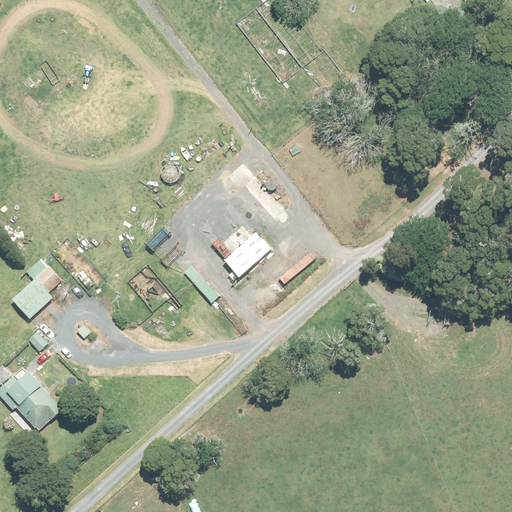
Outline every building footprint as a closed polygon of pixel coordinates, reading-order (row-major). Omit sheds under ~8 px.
[(167,183),(168,184),(174,184),(176,184),(178,183),(179,182),(180,180),(181,179),(182,177),(183,176),(183,174),(183,172),(182,170),(182,169),(181,167),(180,166),(178,164),(177,163),(175,163),(173,162),(171,162),(170,163),(168,163),(166,164),(165,165),(163,166),(162,168),(162,169),(161,171),(161,173),(161,175),(161,176),(162,178),(163,180),(164,181),(165,182),(167,183)] [(242,247),(284,209),(271,195),(272,195),(273,194),(274,194),(275,194),(276,193),(277,192),(278,191),(278,190),(279,189),(279,188),(279,187),(279,186),(279,185),(278,184),(278,183),(277,182),(277,181),(276,181),(275,180),(274,180),(273,179),(272,179),(271,179),(270,179),(269,179),(268,179),(267,180),(266,180),(266,181),(265,182),(264,183),(263,184),(263,185),(254,175),(212,214),(208,209),(169,245),(178,254),(170,260),(213,307),(258,265),(242,247)] [(295,241),(281,225),(271,234),(285,250),(295,241)] [(28,271),(34,279),(11,300),(30,322),(54,301),(47,294),(61,282),(41,259),(28,271)] [(92,334),(84,325),(77,331),(85,341),(92,334)] [(38,332),(29,340),(39,351),(48,343),(38,332)] [(63,412),(29,371),(15,383),(11,378),(0,387),(0,397),(11,411),(16,407),(38,434),(63,412)]
